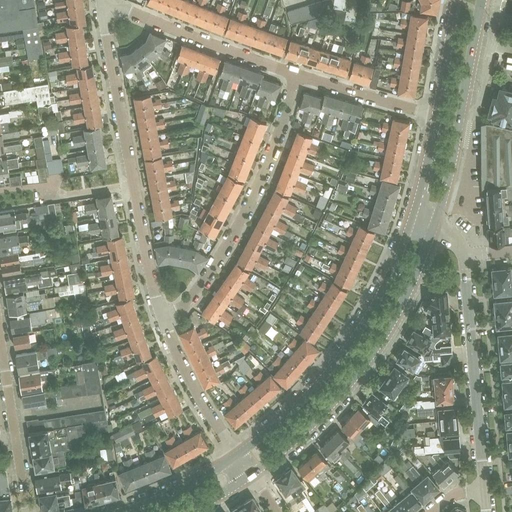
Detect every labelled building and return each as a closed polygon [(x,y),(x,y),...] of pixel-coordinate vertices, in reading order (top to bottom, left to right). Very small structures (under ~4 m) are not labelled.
[(0,0),(0,30),(22,27),(28,60),(44,57),(33,0),(0,0)] [(158,0),(157,5),(166,9),(169,0),(158,0)] [(169,0),(166,9),(176,13),(180,0),(169,0)] [(180,0),(176,13),(185,16),(191,1),(187,0),(180,0)] [(185,16),(194,20),(202,0),(198,0),(199,0),(198,4),(191,1),(185,16)] [(206,0),(202,0),(194,20),(204,24),(209,9),(202,6),(204,2),(206,3),(206,0)] [(333,11),(333,7),(334,5),(334,0),(323,0),(328,13),(333,11)] [(346,0),(334,0),(334,5),(333,7),(335,7),(345,9),(346,0)] [(409,0),(401,0),(400,9),(409,11),(410,0),(409,0)] [(439,0),(420,0),(422,2),(420,10),(437,13),(439,0)] [(222,31),(228,16),(221,14),(223,10),(224,11),(226,6),(225,5),(226,3),(223,1),(222,4),(213,28),(222,31)] [(321,1),(316,3),(319,15),(325,14),(321,1)] [(84,13),(83,3),(68,5),(69,11),(56,12),(57,17),(84,13)] [(204,24),(213,28),(222,4),(218,3),(216,7),(218,8),(217,12),(209,9),(204,24)] [(314,17),(319,15),(316,3),(310,4),(314,17)] [(310,4),(304,6),(308,18),(314,17),(310,4)] [(304,6),(299,8),(302,20),(308,18),(304,6)] [(299,8),(293,10),(297,22),(302,20),(299,8)] [(334,9),(332,20),(344,22),(346,11),(334,9)] [(47,10),(38,12),(40,19),(48,18),(47,10)] [(291,23),(297,22),(293,10),(287,11),(291,23)] [(243,12),(239,11),(237,15),(239,16),(238,20),(230,17),(225,33),(234,36),(243,12)] [(247,13),(243,12),(234,36),(244,40),(249,24),(242,22),(243,17),(245,18),(247,13)] [(85,23),(84,13),(57,17),(58,22),(70,20),(71,24),(81,23),(82,24),(85,23)] [(400,21),(425,25),(427,15),(411,13),(409,20),(405,20),(406,18),(401,17),(400,21)] [(257,27),(249,24),(244,40),(253,43),(262,19),(258,17),(256,22),(258,23),(257,27)] [(253,43),(263,46),(268,31),(261,29),(263,24),(264,25),(266,20),(262,19),(253,43)] [(423,35),(425,25),(400,21),(400,26),(404,27),(405,25),(409,25),(407,33),(423,35)] [(81,23),(71,24),(67,25),(68,31),(55,33),(56,37),(83,33),(82,24),(81,23)] [(275,34),(268,31),(263,46),(272,50),(281,26),(276,24),(275,29),(277,30),(275,34)] [(285,27),(281,26),(272,50),(282,53),(287,38),(280,36),(282,31),(283,32),(285,27)] [(379,37),(381,29),(374,28),(372,36),(379,37)] [(166,37),(165,37),(150,31),(146,40),(168,56),(171,52),(166,49),(165,50),(161,47),(163,43),(166,37)] [(85,43),(83,33),(56,37),(57,42),(69,40),(70,45),(85,43)] [(397,41),(422,45),(423,35),(407,33),(406,40),(402,40),(402,38),(398,37),(397,41)] [(23,39),(15,40),(17,49),(25,47),(23,39)] [(285,54),(296,58),(301,43),(301,40),(297,39),(296,41),(290,40),(285,54)] [(168,56),(146,40),(146,41),(139,46),(150,60),(158,53),(162,55),(161,56),(165,59),(168,56)] [(324,50),(320,49),(315,64),(326,67),(331,52),(331,50),(333,44),(334,42),(328,40),(324,50)] [(346,40),(344,46),(353,52),(354,49),(346,40)] [(420,55),(422,45),(397,41),(396,46),(401,46),(401,45),(405,45),(404,53),(420,55)] [(306,44),(301,43),(296,58),(306,61),(311,46),(311,44),(306,42),(306,44)] [(58,52),(59,57),(86,53),(85,43),(70,45),(71,50),(58,52)] [(182,73),(191,48),(182,44),(177,58),(182,60),(178,72),(182,73)] [(331,52),(326,67),(336,71),(340,55),(344,46),(339,44),(338,46),(333,44),(331,50),(331,52)] [(315,47),(311,46),(306,61),(315,64),(320,49),(321,47),(316,45),(315,47)] [(139,46),(131,53),(141,76),(145,74),(144,71),(152,64),(149,60),(150,60),(139,46)] [(201,51),(191,48),(182,73),(187,75),(191,63),(196,65),(201,51)] [(210,55),(201,51),(196,65),(201,67),(196,79),(201,81),(210,55)] [(88,63),(86,53),(59,57),(59,62),(72,60),(73,65),(88,63)] [(141,76),(131,53),(120,55),(123,71),(136,69),(138,73),(136,74),(138,78),(139,78),(139,80),(143,79),(141,76)] [(394,57),(394,61),(418,65),(420,55),(404,53),(403,60),(399,60),(399,58),(394,57)] [(349,77),(359,80),(366,55),(362,54),(361,58),(363,59),(362,63),(354,61),(349,77)] [(214,73),(220,58),(210,55),(201,81),(205,82),(210,71),(214,73)] [(345,57),(340,55),(336,71),(346,74),(351,56),(346,55),(345,57)] [(370,56),(366,55),(359,80),(369,83),(373,67),(366,65),(367,60),(369,61),(370,56)] [(234,64),(224,60),(220,73),(225,75),(220,88),(225,90),(234,64)] [(417,75),(418,65),(394,61),(393,66),(398,66),(398,65),(402,65),(401,73),(417,75)] [(92,64),(82,66),(77,67),(78,72),(66,74),(66,79),(94,74),(92,64)] [(244,67),(234,64),(225,90),(230,91),(234,79),(239,81),(244,67)] [(253,70),(244,67),(239,81),(244,83),(239,95),(244,96),(253,70)] [(56,70),(48,72),(50,82),(56,81),(55,79),(57,79),(56,70)] [(253,70),(244,96),(249,98),(253,86),(258,88),(261,78),(263,74),(253,70)] [(415,85),(417,75),(401,73),(400,80),(395,80),(396,78),(391,77),(390,81),(415,85)] [(95,84),(94,74),(66,79),(67,84),(80,82),(81,87),(95,84)] [(369,87),(375,89),(379,78),(373,76),(369,87)] [(271,81),(261,78),(258,88),(256,92),(262,94),(256,109),(260,111),(262,107),(271,81)] [(159,90),(166,86),(162,79),(155,83),(159,90)] [(271,81),(262,107),(266,109),(270,96),(275,98),(280,84),(271,81)] [(415,85),(390,81),(390,86),(394,86),(395,84),(399,85),(397,93),(413,95),(415,85)] [(47,83),(33,85),(2,90),(0,90),(0,106),(5,104),(36,99),(38,106),(52,104),(52,103),(51,102),(50,91),(48,83),(47,83)] [(97,94),(95,84),(81,87),(82,92),(69,94),(70,99),(97,94)] [(511,86),(509,86),(508,90),(499,87),(497,97),(493,97),(491,104),(489,105),(488,109),(489,111),(488,113),(493,114),(492,118),(499,119),(498,120),(504,122),(505,121),(511,122),(511,86)] [(299,106),(303,107),(305,108),(301,120),(305,121),(313,95),(304,92),(299,106)] [(99,104),(97,94),(70,99),(71,103),(84,101),(85,106),(99,104)] [(134,97),(136,107),(162,103),(161,98),(156,99),(156,101),(151,102),(150,94),(134,97)] [(324,94),(323,98),(320,108),(325,109),(322,121),(326,123),(334,97),(324,94)] [(323,98),(313,95),(305,121),(309,123),(313,110),(319,112),(320,108),(323,98)] [(334,97),(326,123),(331,124),(334,112),(339,114),(344,100),(334,97)] [(353,103),(344,100),(339,114),(344,116),(341,128),(345,129),(353,103)] [(157,108),(162,107),(162,103),(136,107),(138,117),(154,114),(153,106),(157,106),(157,108)] [(204,125),(209,111),(211,106),(202,103),(195,122),(204,125)] [(363,106),(353,103),(345,129),(350,131),(353,119),(359,121),(363,106)] [(39,116),(53,114),(53,112),(53,111),(52,104),(38,106),(39,116)] [(73,114),(74,118),(101,114),(99,104),(85,106),(85,112),(73,114)] [(226,110),(211,106),(209,111),(224,116),(226,110)] [(9,112),(0,113),(0,131),(8,131),(7,121),(10,121),(10,117),(22,115),(21,108),(9,110),(9,112)] [(55,111),(57,121),(63,120),(62,120),(61,110),(58,111),(53,111),(53,112),(55,111)] [(102,124),(101,114),(74,118),(74,123),(87,121),(88,126),(102,124)] [(138,117),(140,127),(165,122),(173,121),(173,117),(159,119),(160,121),(156,122),(154,114),(138,117)] [(247,126),(263,132),(266,122),(251,117),(247,126)] [(388,123),(383,122),(382,126),(406,131),(409,121),(393,118),(391,126),(387,125),(388,123)] [(63,120),(57,121),(59,131),(65,130),(63,120)] [(166,126),(165,122),(140,127),(141,137),(158,134),(156,126),(161,125),(161,127),(166,126)] [(210,132),(213,124),(207,122),(205,129),(210,132)] [(511,128),(486,123),(484,123),(485,188),(486,188),(487,192),(486,192),(487,219),(488,219),(489,223),(511,221),(511,128)] [(57,133),(55,124),(47,125),(48,135),(57,133)] [(73,137),(74,141),(101,137),(99,126),(84,129),(85,135),(73,137)] [(244,135),(259,141),(263,132),(247,126),(244,135)] [(389,138),(404,141),(406,131),(382,126),(381,130),(386,131),(386,130),(390,130),(389,138)] [(0,133),(0,142),(3,142),(3,139),(19,136),(18,131),(0,133)] [(298,131),(294,141),(319,151),(320,146),(310,142),(312,137),(298,131)] [(209,143),(212,136),(204,133),(203,140),(209,143)] [(159,142),(158,134),(141,137),(143,147),(168,142),(168,138),(163,139),(163,141),(159,142)] [(255,151),(259,141),(244,135),(240,145),(255,151)] [(36,148),(44,146),(43,141),(42,136),(34,137),(36,148)] [(88,149),(102,146),(101,137),(74,141),(68,142),(69,146),(74,145),(74,146),(87,144),(88,149)] [(404,141),(389,138),(387,146),(383,145),(383,143),(373,141),(372,145),(378,146),(402,151),(404,141)] [(43,141),(44,146),(45,158),(46,161),(53,160),(50,145),(49,140),(43,141)] [(317,155),(319,151),(294,141),(291,150),(304,156),(306,151),(317,155)] [(4,146),(3,142),(0,142),(0,151),(22,148),(21,143),(4,146)] [(168,142),(143,147),(145,157),(155,155),(161,154),(160,146),(164,145),(164,147),(169,146),(168,142)] [(240,145),(236,154),(251,160),(255,151),(240,145)] [(37,159),(45,158),(44,146),(36,148),(37,159)] [(77,161),(104,156),(102,146),(88,149),(89,154),(76,156),(77,161)] [(400,161),(402,151),(378,146),(377,150),(382,151),(382,149),(386,150),(385,158),(400,161)] [(302,161),(304,156),(291,150),(287,160),(312,170),(314,165),(302,161)] [(214,157),(201,151),(200,159),(210,164),(214,157)] [(233,164),(248,170),(251,160),(236,154),(233,164)] [(0,155),(0,164),(19,162),(18,157),(7,159),(6,155),(0,155)] [(91,163),(92,168),(92,169),(106,166),(104,156),(77,161),(78,165),(91,163)] [(147,168),(172,164),(177,163),(176,159),(166,161),(167,163),(163,164),(161,156),(145,159),(147,168)] [(35,159),(37,168),(47,166),(47,165),(46,161),(45,158),(37,159),(35,159)] [(398,171),(400,161),(385,158),(383,166),(379,165),(379,163),(369,160),(368,165),(374,166),(398,171)] [(54,164),(56,173),(63,172),(61,159),(54,160),(54,164)] [(47,165),(47,166),(48,174),(56,173),(54,164),(54,160),(53,160),(46,161),(47,165)] [(312,170),(287,160),(283,169),(297,174),(299,169),(311,174),(312,170)] [(19,167),(19,162),(0,164),(0,174),(9,173),(8,168),(19,167)] [(172,164),(147,168),(149,178),(165,176),(163,168),(167,167),(168,169),(173,169),(172,164)] [(233,164),(231,167),(229,173),(244,179),(248,170),(233,164)] [(48,176),(48,174),(47,166),(37,168),(39,182),(47,181),(46,176),(48,176)] [(382,170),(380,178),(396,181),(398,171),(374,166),(373,170),(377,171),(378,169),(382,170)] [(308,179),(297,174),(283,169),(280,178),(305,188),(313,191),(315,187),(306,184),(308,179)] [(187,182),(192,181),(194,171),(190,171),(185,172),(187,182)] [(345,180),(354,183),(356,174),(347,171),(345,180)] [(9,177),(9,173),(0,174),(0,183),(8,183),(9,187),(21,185),(20,175),(9,177)] [(223,184),(238,191),(243,182),(228,175),(223,184)] [(149,178),(151,188),(175,184),(175,180),(170,180),(170,183),(166,183),(165,176),(149,178)] [(305,188),(280,178),(276,188),(290,193),(292,189),(303,193),(305,188)] [(370,189),(395,197),(399,185),(383,180),(380,190),(375,188),(376,186),(371,185),(370,189)] [(151,188),(152,198),(168,195),(167,188),(171,187),(171,189),(176,189),(175,184),(151,188)] [(223,184),(219,193),(233,200),(238,191),(223,184)] [(392,208),(395,197),(370,189),(369,193),(373,195),(374,193),(378,194),(375,204),(392,208)] [(275,190),(271,199),(295,212),(297,207),(286,201),(289,197),(275,190)] [(228,209),(233,200),(219,193),(214,202),(228,209)] [(78,210),(86,209),(113,204),(111,194),(97,196),(97,200),(97,202),(77,205),(78,210)] [(170,203),(168,195),(152,198),(154,208),(179,204),(178,199),(173,200),(174,202),(170,203)] [(271,199),(266,207),(279,215),(282,210),(293,216),(295,212),(271,199)] [(214,202),(209,210),(224,218),(228,209),(214,202)] [(337,204),(332,202),(329,209),(333,211),(337,204)] [(49,213),(47,214),(47,218),(48,220),(57,218),(54,203),(49,204),(50,213),(49,213)] [(49,213),(50,213),(49,204),(35,206),(36,212),(32,212),(33,216),(39,215),(47,214),(49,213)] [(113,204),(86,209),(87,214),(99,212),(100,217),(115,214),(113,204)] [(156,218),(166,217),(172,216),(171,208),(175,207),(175,209),(180,208),(179,204),(154,208),(156,218)] [(363,212),(388,220),(392,208),(375,204),(372,213),(368,211),(369,210),(364,208),(363,212)] [(277,220),(279,215),(266,207),(261,216),(285,229),(292,233),(294,229),(277,220)] [(0,211),(0,221),(30,216),(29,212),(15,215),(14,210),(0,211)] [(219,227),(224,218),(209,210),(204,219),(219,227)] [(384,231),(388,220),(363,212),(359,211),(359,214),(362,215),(362,216),(366,218),(367,216),(371,217),(368,226),(384,231)] [(116,224),(115,214),(100,217),(101,222),(88,224),(89,229),(116,224)] [(33,216),(30,216),(0,221),(0,230),(28,226),(28,221),(39,220),(39,215),(33,216)] [(186,228),(189,218),(181,216),(178,226),(186,228)] [(261,216),(256,225),(270,232),(272,227),(283,233),(285,229),(261,216)] [(179,263),(182,246),(171,244),(171,240),(173,240),(173,234),(173,227),(172,217),(169,218),(168,261),(179,263)] [(158,263),(168,261),(169,218),(164,219),(164,222),(162,222),(163,228),(164,228),(165,234),(164,234),(164,240),(166,240),(166,244),(155,246),(158,263)] [(219,227),(204,219),(200,228),(214,236),(219,227)] [(511,223),(488,225),(488,230),(486,231),(487,237),(489,238),(489,243),(511,240),(511,223)] [(104,236),(108,236),(118,234),(116,224),(89,229),(90,234),(103,231),(104,236)] [(267,237),(270,232),(256,225),(252,234),(276,247),(278,243),(267,237)] [(347,230),(370,241),(374,231),(360,225),(357,232),(353,230),(354,229),(349,226),(348,229),(347,230)] [(365,250),(370,241),(347,230),(346,234),(350,236),(351,235),(354,237),(351,244),(365,250)] [(0,235),(0,244),(36,239),(36,234),(30,235),(18,237),(18,233),(0,235)] [(247,243),(260,250),(263,245),(274,251),(276,247),(252,234),(247,243)] [(122,235),(112,237),(107,238),(109,244),(93,247),(94,252),(97,251),(124,245),(122,235)] [(184,237),(182,246),(179,263),(189,265),(199,241),(195,239),(194,244),(196,244),(194,249),(188,248),(190,238),(184,237)] [(28,240),(0,244),(0,250),(0,252),(0,253),(7,252),(15,251),(20,250),(20,246),(29,244),(28,240)] [(208,257),(199,251),(198,250),(200,246),(202,247),(203,242),(199,241),(189,265),(198,271),(208,257)] [(258,255),(260,250),(247,243),(242,252),(266,265),(268,261),(258,255)] [(339,248),(362,259),(365,250),(351,244),(348,250),(344,248),(345,246),(341,244),(339,248)] [(126,255),(124,245),(97,251),(98,256),(111,253),(112,258),(126,255)] [(358,266),(362,259),(339,248),(332,245),(331,245),(329,248),(342,254),(342,253),(346,254),(343,259),(358,266)] [(317,249),(310,246),(307,251),(315,254),(317,249)] [(303,252),(296,248),(294,253),(301,257),(303,252)] [(18,252),(1,254),(2,264),(19,261),(43,257),(45,257),(44,251),(18,255),(18,252)] [(266,265),(242,252),(238,261),(250,268),(253,263),(264,269),(266,265)] [(128,265),(126,255),(112,258),(113,263),(100,266),(101,270),(128,265)] [(20,266),(32,264),(44,262),(43,257),(19,261),(2,264),(4,273),(21,270),(20,266)] [(296,261),(289,257),(286,263),(293,267),(296,261)] [(332,263),(331,267),(353,277),(358,266),(343,259),(339,268),(336,266),(337,265),(332,263)] [(79,262),(70,264),(71,267),(69,267),(70,272),(80,270),(79,262)] [(237,263),(231,271),(255,289),(258,286),(255,284),(256,283),(245,276),(248,271),(237,263)] [(292,267),(286,263),(282,269),(288,273),(292,267)] [(349,286),(353,277),(331,267),(323,263),(321,267),(329,270),(333,272),(334,271),(338,273),(334,280),(349,286)] [(128,265),(101,270),(102,275),(114,272),(116,278),(130,275),(128,265)] [(493,279),(493,281),(511,280),(510,273),(511,272),(511,266),(492,269),(492,274),(491,274),(491,280),(493,279)] [(25,272),(4,276),(5,284),(34,279),(49,276),(48,270),(40,271),(40,273),(25,276),(25,272)] [(72,284),(83,282),(81,271),(67,274),(69,284),(72,284)] [(255,289),(231,271),(225,279),(237,288),(240,284),(250,291),(251,290),(254,291),(255,289)] [(132,285),(130,275),(116,278),(117,283),(104,285),(105,290),(132,285)] [(5,284),(7,293),(27,289),(27,285),(38,283),(39,287),(53,285),(51,276),(49,277),(49,276),(34,279),(5,284)] [(234,293),(237,288),(225,279),(219,288),(242,304),(244,300),(234,293)] [(511,280),(493,281),(493,282),(492,282),(492,288),(493,288),(494,294),(511,292),(511,285),(511,286),(511,280)] [(323,281),(321,285),(341,299),(347,290),(334,281),(329,288),(326,286),(327,284),(323,281)] [(83,282),(72,284),(74,294),(85,292),(83,282)] [(336,308),(341,299),(321,285),(315,282),(313,285),(322,291),(323,290),(326,292),(322,299),(336,308)] [(134,295),(132,285),(105,290),(106,295),(119,292),(120,298),(124,297),(134,295)] [(430,311),(431,318),(448,317),(446,291),(445,289),(445,288),(443,287),(442,286),(441,286),(439,287),(438,288),(438,289),(438,291),(432,292),(425,309),(430,311)] [(279,290),(275,287),(269,297),(273,300),(279,290)] [(219,288),(213,296),(226,305),(229,300),(239,307),(242,304),(219,288)] [(24,292),(7,295),(8,304),(41,299),(41,298),(47,297),(46,293),(24,297),(24,292)] [(84,292),(75,294),(77,302),(86,301),(84,292)] [(223,309),(226,305),(213,296),(208,304),(230,320),(233,316),(223,309)] [(121,301),(117,302),(119,308),(106,312),(108,316),(134,307),(131,297),(121,301)] [(331,315),(336,308),(322,299),(318,305),(315,303),(315,301),(311,298),(309,301),(331,315)] [(494,307),(495,314),(511,312),(511,298),(506,299),(506,300),(495,301),(495,307),(494,307)] [(8,304),(10,313),(27,311),(26,306),(42,304),(41,299),(8,304)] [(311,315),(325,324),(331,315),(309,301),(307,305),(311,308),(312,306),(315,309),(311,315)] [(228,324),(230,320),(208,304),(202,313),(214,321),(217,316),(228,324)] [(137,316),(134,307),(108,316),(102,319),(103,323),(122,317),(123,322),(137,316)] [(46,310),(29,312),(10,315),(13,332),(32,329),(31,325),(45,323),(44,319),(47,318),(46,310)] [(511,312),(495,314),(495,320),(496,320),(497,326),(510,325),(510,330),(511,330),(511,312)] [(277,317),(270,313),(265,319),(272,324),(277,317)] [(325,324),(311,315),(307,321),(303,319),(304,318),(300,315),(298,318),(319,332),(325,324)] [(114,335),(141,326),(137,316),(123,322),(125,327),(113,331),(114,335)] [(440,334),(450,333),(448,317),(431,318),(432,330),(430,330),(431,336),(434,337),(440,337),(440,334)] [(313,341),(319,332),(298,318),(295,322),(300,325),(301,323),(304,325),(300,332),(313,341)] [(90,321),(81,323),(83,331),(91,329),(90,321)] [(262,324),(258,329),(264,334),(268,329),(262,324)] [(247,330),(251,334),(255,328),(251,325),(247,330)] [(144,335),(141,326),(114,335),(116,340),(128,335),(130,340),(144,335)] [(179,332),(183,341),(206,331),(204,327),(199,329),(200,331),(196,333),(193,326),(179,332)] [(420,353),(421,353),(424,355),(452,352),(451,345),(441,346),(441,348),(436,348),(435,344),(436,342),(413,330),(407,341),(422,350),(420,353)] [(499,345),(499,346),(511,344),(511,330),(510,330),(510,332),(498,334),(498,339),(497,340),(498,345),(499,345)] [(206,331),(183,341),(187,350),(202,344),(199,337),(202,335),(203,337),(208,335),(206,331)] [(31,343),(29,332),(13,335),(15,345),(26,343),(27,350),(39,349),(38,342),(31,343)] [(120,350),(122,354),(147,345),(144,335),(130,340),(132,346),(120,350)] [(291,342),(310,359),(318,349),(305,338),(299,346),(295,343),(296,341),(293,339),(291,342)] [(244,353),(250,347),(243,340),(237,346),(244,353)] [(187,350),(191,359),(214,349),(224,344),(222,341),(213,346),(208,347),(209,349),(205,351),(202,344),(187,350)] [(237,348),(234,342),(227,345),(230,352),(237,348)] [(302,367),(310,359),(291,342),(288,345),(291,348),(292,347),(295,349),(289,356),(302,367)] [(511,344),(499,346),(499,348),(498,348),(498,353),(500,353),(500,359),(511,357),(511,344)] [(151,355),(147,345),(122,354),(123,359),(135,355),(137,360),(151,355)] [(453,364),(452,352),(424,355),(421,353),(419,357),(404,348),(401,353),(398,353),(396,357),(397,359),(396,360),(417,373),(425,361),(441,360),(442,366),(453,364)] [(216,353),(214,349),(191,359),(196,368),(211,362),(207,356),(211,354),(212,355),(216,353)] [(46,350),(17,354),(19,371),(39,368),(37,358),(47,357),(46,350)] [(145,366),(133,372),(135,376),(160,364),(158,360),(156,354),(150,357),(142,361),(145,366)] [(275,360),(294,377),(302,367),(289,356),(283,364),(280,361),(281,360),(278,357),(275,360)] [(85,382),(87,394),(102,392),(97,360),(82,363),(82,364),(85,382)] [(286,386),(294,377),(275,360),(272,363),(275,366),(277,365),(280,367),(273,375),(286,386)] [(511,361),(501,363),(501,369),(500,369),(500,374),(502,374),(502,375),(511,374),(511,361)] [(214,369),(211,362),(196,368),(200,377),(223,367),(221,364),(217,366),(217,367),(214,369)] [(73,365),(74,369),(75,371),(77,384),(80,383),(85,382),(82,364),(73,365)] [(160,364),(135,376),(137,380),(149,375),(151,379),(165,373),(160,364)] [(262,376),(264,375),(256,366),(253,369),(257,374),(273,393),(281,386),(271,374),(265,379),(262,376)] [(408,375),(395,366),(394,366),(393,367),(392,366),(391,366),(389,369),(389,371),(390,371),(387,375),(403,387),(406,383),(404,381),(408,375)] [(223,367),(200,377),(205,387),(219,380),(216,373),(220,372),(220,373),(225,371),(223,367)] [(20,374),(22,391),(42,388),(41,380),(56,377),(55,369),(20,374)] [(154,384),(143,389),(145,393),(169,382),(165,373),(151,379),(154,384)] [(255,387),(266,399),(273,393),(257,374),(254,377),(257,380),(259,379),(261,382),(255,387)] [(419,383),(421,380),(421,375),(418,376),(416,374),(413,379),(419,383)] [(400,391),(403,387),(387,375),(383,380),(382,379),(380,380),(379,381),(380,384),(381,384),(379,386),(393,396),(398,389),(400,391)] [(433,389),(452,387),(452,382),(453,382),(453,381),(454,381),(454,380),(454,379),(454,378),(453,377),(452,377),(451,377),(451,375),(434,377),(435,384),(432,384),(433,389)] [(258,406),(266,399),(255,387),(249,392),(247,389),(248,388),(240,379),(237,382),(238,383),(258,406)] [(503,393),(511,391),(511,379),(502,380),(503,386),(501,386),(502,392),(503,391),(503,393)] [(169,382),(145,393),(147,398),(158,393),(160,397),(173,391),(169,382)] [(250,412),(258,406),(238,383),(235,386),(242,394),(243,392),(246,395),(240,400),(250,412)] [(452,387),(433,389),(433,394),(436,394),(436,402),(453,400),(453,399),(454,398),(455,398),(456,397),(456,396),(456,395),(455,395),(455,394),(454,393),(453,393),(452,387)] [(61,398),(60,388),(23,394),(24,404),(36,402),(37,407),(46,406),(45,397),(56,395),(57,399),(61,398)] [(162,402),(151,408),(153,412),(178,400),(173,391),(160,397),(162,402)] [(393,412),(397,407),(390,403),(388,401),(386,403),(371,391),(363,402),(378,414),(384,405),(393,412)] [(511,391),(503,393),(503,394),(502,394),(502,399),(504,399),(504,405),(511,404),(511,391)] [(243,419),(250,412),(240,400),(234,405),(231,402),(232,401),(230,397),(226,400),(243,419)] [(178,400),(153,412),(156,416),(167,411),(169,416),(183,409),(178,400)] [(235,426),(243,419),(226,400),(223,403),(226,406),(228,405),(231,408),(226,412),(223,408),(219,411),(222,416),(225,413),(235,426)] [(411,406),(405,402),(399,409),(405,414),(411,406)] [(359,407),(350,417),(361,427),(369,419),(374,423),(378,426),(380,423),(369,412),(367,414),(359,407)] [(434,414),(434,407),(422,408),(422,407),(417,407),(417,415),(434,414)] [(456,412),(455,407),(436,409),(437,414),(439,414),(439,420),(458,419),(458,414),(456,412)] [(390,422),(383,415),(378,420),(386,426),(390,422)] [(364,430),(361,427),(350,417),(341,426),(350,433),(348,436),(356,443),(359,439),(357,438),(358,437),(359,438),(364,432),(363,431),(364,430)] [(40,430),(34,431),(29,432),(32,454),(63,450),(64,449),(88,445),(87,442),(93,441),(92,433),(109,430),(107,419),(102,420),(96,421),(90,422),(85,423),(79,424),(74,425),(68,425),(62,426),(57,427),(51,428),(46,429),(40,430)] [(438,433),(457,431),(457,426),(458,425),(458,419),(439,420),(440,427),(438,428),(438,433)] [(117,441),(119,440),(135,432),(131,425),(113,434),(117,441)] [(200,430),(199,431),(193,434),(191,430),(192,429),(190,425),(186,427),(199,450),(208,445),(200,430)] [(190,455),(199,450),(186,427),(183,429),(185,434),(187,433),(189,437),(182,441),(190,455)] [(347,457),(351,453),(347,450),(345,451),(342,448),(349,441),(337,430),(329,439),(347,457)] [(139,433),(131,436),(134,442),(142,439),(139,433)] [(172,435),(169,437),(181,460),(190,455),(182,441),(176,444),(173,441),(175,440),(172,435)] [(394,435),(390,445),(395,447),(399,437),(394,435)] [(424,452),(460,449),(459,435),(429,437),(430,444),(424,445),(424,447),(414,448),(414,450),(413,451),(415,455),(416,455),(424,454),(424,452)] [(173,465),(181,460),(169,437),(165,439),(168,444),(169,443),(171,447),(164,451),(168,456),(173,465)] [(343,461),(344,461),(347,457),(329,439),(320,447),(335,462),(339,457),(343,461)] [(401,441),(393,450),(397,454),(405,446),(401,441)] [(112,447),(106,448),(100,449),(102,461),(114,459),(112,447)] [(154,449),(150,450),(159,475),(171,470),(164,454),(156,458),(154,454),(156,453),(154,449)] [(66,465),(64,454),(63,455),(63,450),(32,454),(35,468),(36,470),(66,465)] [(148,479),(159,475),(150,450),(145,452),(147,456),(149,456),(151,460),(142,463),(148,479)] [(331,467),(316,450),(307,459),(318,471),(320,469),(324,473),(331,467)] [(432,455),(433,457),(451,477),(454,474),(455,475),(458,472),(457,472),(458,471),(454,466),(448,458),(444,461),(439,456),(439,453),(433,453),(432,455)] [(383,459),(378,454),(373,459),(378,463),(383,459)] [(433,471),(439,479),(443,484),(444,485),(448,481),(448,480),(451,477),(433,457),(432,455),(431,455),(430,454),(425,455),(424,454),(416,455),(422,461),(427,457),(437,468),(433,471)] [(347,457),(344,461),(349,465),(352,462),(347,457)] [(148,479),(142,463),(133,467),(132,463),(133,462),(132,458),(127,460),(137,484),(148,479)] [(297,467),(307,478),(309,481),(315,476),(320,482),(321,481),(324,478),(318,471),(307,459),(297,467)] [(126,488),(137,484),(127,460),(124,461),(125,465),(127,464),(129,469),(119,472),(126,488)] [(439,487),(435,483),(428,473),(423,478),(412,465),(409,468),(431,493),(430,493),(432,492),(433,492),(434,491),(436,492),(438,490),(438,488),(439,487)] [(305,488),(301,481),(291,467),(290,467),(289,467),(286,469),(286,472),(283,473),(302,500),(306,496),(302,490),(305,488)] [(431,494),(431,493),(409,468),(406,471),(416,483),(411,487),(423,501),(424,500),(426,501),(428,499),(428,497),(429,496),(429,495),(428,495),(430,494),(431,494)] [(0,511),(12,511),(13,511),(6,469),(0,469),(0,511)] [(58,470),(35,474),(37,482),(70,477),(69,472),(59,474),(58,470)] [(378,470),(369,477),(372,481),(381,474),(378,470)] [(114,496),(119,495),(115,471),(110,472),(111,478),(104,480),(107,500),(115,498),(114,496)] [(98,502),(107,500),(104,480),(100,481),(99,472),(94,473),(96,482),(94,483),(98,502)] [(297,502),(302,500),(283,473),(277,478),(277,481),(279,484),(280,486),(286,493),(289,491),(297,502)] [(98,502),(94,483),(87,485),(86,481),(87,481),(85,474),(81,474),(82,484),(83,486),(86,504),(90,503),(91,504),(98,502)] [(418,505),(421,502),(417,498),(403,479),(398,474),(394,477),(398,483),(402,488),(398,491),(403,497),(401,498),(405,504),(407,502),(413,509),(414,509),(414,510),(419,506),(418,505)] [(70,477),(37,482),(38,491),(61,488),(61,484),(74,482),(73,476),(70,477)] [(382,510),(383,511),(398,511),(384,495),(380,489),(375,492),(387,507),(382,510)] [(384,495),(398,511),(410,511),(413,509),(407,502),(405,504),(401,498),(400,499),(395,493),(392,495),(388,491),(384,495)] [(39,494),(40,505),(49,503),(48,501),(70,498),(69,494),(57,496),(56,492),(39,494)] [(74,508),(84,506),(82,496),(76,497),(72,498),(74,508)] [(250,497),(243,501),(241,503),(246,511),(260,511),(262,511),(254,498),(250,497)] [(43,511),(50,511),(53,511),(65,510),(64,505),(71,504),(70,498),(48,501),(49,503),(40,505),(41,510),(43,511)] [(364,502),(361,503),(367,511),(381,511),(380,511),(377,511),(374,511),(368,504),(366,505),(364,502)] [(246,511),(241,503),(236,505),(236,504),(231,507),(232,508),(230,509),(232,511),(246,511)] [(331,511),(324,503),(316,509),(311,511),(331,511)] [(367,511),(361,503),(357,507),(361,511),(367,511)]
